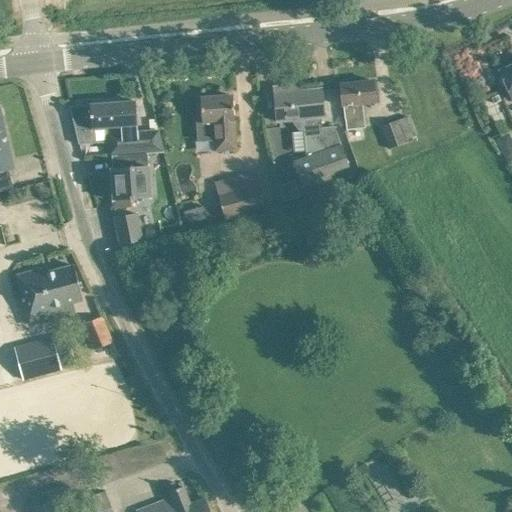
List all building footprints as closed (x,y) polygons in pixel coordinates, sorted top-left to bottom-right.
[(511,65),(500,71),(501,74),(499,78),(502,85),(506,85),(511,99),(511,65)] [(340,84),(342,104),(345,130),(365,128),(362,104),(375,103),(373,81),(340,84)] [(299,132),(304,132),(306,158),(295,162),(301,182),(347,166),(334,126),(322,127),(321,117),(324,117),(322,89),(291,92),(291,86),(273,88),(277,122),(293,120),(293,124),(299,132)] [(200,98),(202,122),(196,122),(198,142),(214,140),(224,140),(224,150),(236,149),(233,96),(200,98)] [(112,157),(122,156),(148,154),(164,153),(158,131),(138,132),(136,102),(103,104),(103,102),(93,103),(93,105),(90,105),(91,129),(108,128),(110,157),(112,157)] [(0,189),(12,187),(8,171),(13,170),(5,137),(6,137),(0,114),(0,189)] [(381,126),(390,149),(417,138),(409,116),(381,126)] [(511,148),(508,147),(500,150),(506,162),(511,159),(511,148)] [(150,192),(148,154),(122,156),(112,157),(112,169),(111,169),(113,201),(130,200),(130,201),(134,201),(134,199),(144,199),(150,192)] [(295,181),(278,187),(283,201),(299,196),(295,181)] [(266,208),(260,187),(217,200),(224,221),(266,208)] [(216,198),(197,203),(199,215),(219,210),(216,198)] [(120,246),(142,241),(137,214),(114,218),(120,246)] [(19,275),(31,322),(63,314),(60,301),(81,296),(74,266),(52,272),(52,270),(43,272),(42,270),(19,275)] [(81,325),(92,351),(93,350),(112,343),(101,317),(82,325),(81,325)] [(23,380),(61,370),(52,337),(14,348),(23,380)] [(136,511),(210,511),(205,498),(190,504),(184,487),(177,489),(174,482),(167,485),(172,497),(136,511)] [(70,501),(64,485),(41,493),(47,508),(70,501)] [(98,511),(111,508),(105,490),(80,498),(84,511),(98,511)]
